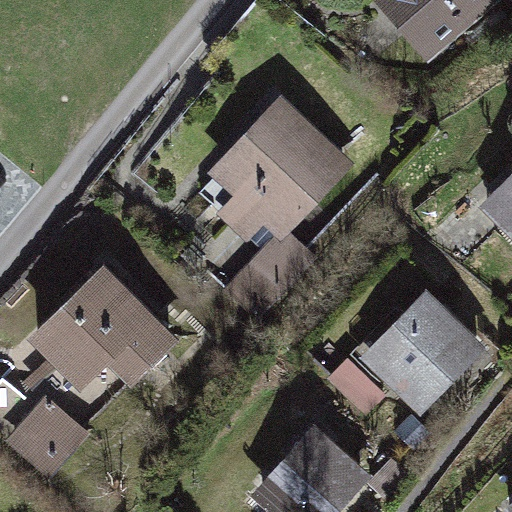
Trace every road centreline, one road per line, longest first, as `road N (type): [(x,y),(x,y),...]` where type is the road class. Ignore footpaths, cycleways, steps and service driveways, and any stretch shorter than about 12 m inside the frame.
road 1 (residential): [(0,260),(232,0)]
road 2 (residential): [(511,354),(392,511)]
